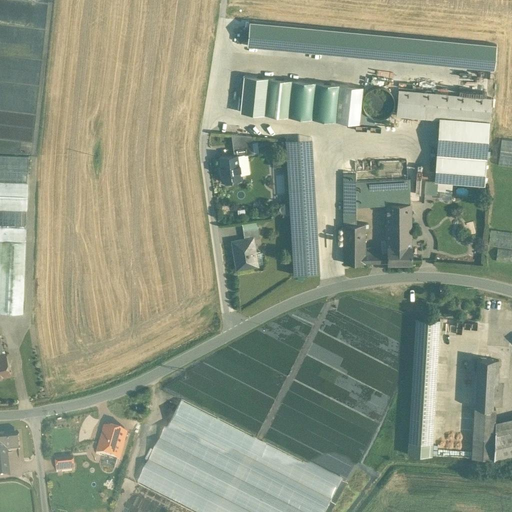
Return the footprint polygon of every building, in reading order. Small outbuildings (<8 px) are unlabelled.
[(496,44),(249,21),(247,45),(494,68),(496,44)] [(363,86),(244,74),(240,111),(359,122),(363,86)] [(393,108),(394,102),(393,95),(389,90),(384,87),(378,86),(372,87),(366,91),(363,96),(362,102),(363,108),(367,113),(372,117),(378,118),(384,116),(389,113),(393,108)] [(419,91),(398,89),(396,110),(417,112),(419,91)] [(491,97),(419,91),(417,112),(439,114),(489,119),(491,97)] [(489,119),(439,114),(436,154),(486,158),(489,119)] [(251,135),(231,133),(232,144),(252,142),(251,135)] [(312,137),(285,139),(293,274),(320,272),(312,137)] [(511,140),(502,139),(499,165),(511,166),(511,140)] [(252,142),(232,144),(234,154),(238,154),(254,153),(252,142)] [(234,154),(219,156),(222,180),(233,178),(232,175),(240,174),(238,154),(234,154)] [(486,158),(436,154),(434,179),(452,180),(484,183),(486,158)] [(28,157),(0,155),(0,181),(27,182),(28,157)] [(379,160),(379,168),(355,169),(355,172),(356,172),(356,181),(392,179),(407,178),(406,159),(379,160)] [(355,172),(343,172),(343,223),(356,223),(356,181),(356,172),(355,172)] [(407,178),(392,179),(393,203),(410,202),(410,178),(407,178)] [(392,179),(356,181),(356,206),(387,204),(393,203),(392,179)] [(436,180),(425,179),(424,192),(436,193),(436,189),(437,180),(436,180)] [(452,180),(436,179),(436,180),(437,180),(436,189),(451,190),(452,180)] [(0,181),(0,239),(25,241),(27,182),(0,181)] [(393,203),(387,204),(387,241),(387,246),(410,245),(410,202),(393,203)] [(242,223),(243,230),(257,228),(256,221),(242,223)] [(356,223),(343,223),(343,262),(365,262),(365,247),(364,223),(356,223)] [(244,239),(252,238),(259,237),(257,228),(243,230),(244,239)] [(511,232),(490,230),(488,246),(511,248),(511,232)] [(244,239),(232,241),(235,269),(253,266),(262,264),(260,252),(254,253),(252,238),(244,239)] [(25,241),(0,239),(0,311),(23,312),(25,241)] [(410,245),(387,246),(387,252),(387,261),(411,261),(411,245),(410,245)] [(374,247),(365,247),(365,262),(374,262),(374,253),(374,247)] [(511,250),(498,249),(496,261),(511,263),(511,250)] [(381,252),(374,253),(374,262),(387,261),(387,252),(381,252)] [(440,318),(415,317),(407,453),(432,454),(440,318)] [(0,339),(0,376),(9,374),(5,353),(3,354),(3,353),(0,353),(0,350),(2,350),(0,339)] [(511,416),(494,421),(495,407),(492,407),(494,383),(497,383),(498,359),(495,358),(477,357),(471,457),(492,458),(511,453),(511,416)] [(347,425),(333,409),(338,409),(339,406),(345,412),(358,399),(357,398),(361,394),(333,385),(361,383),(360,364),(354,364),(355,376),(350,371),(346,370),(351,366),(344,359),(296,362),(276,424),(276,425),(283,425),(285,417),(285,422),(292,421),(293,433),(318,431),(318,438),(327,438),(327,434),(334,436),(332,420),(347,425)] [(261,419),(265,419),(276,397),(281,385),(281,386),(288,372),(283,369),(286,364),(279,361),(198,362),(214,370),(214,374),(222,374),(222,384),(225,378),(229,380),(233,380),(234,386),(240,386),(236,396),(236,407),(261,419)] [(325,511),(341,481),(181,399),(137,485),(190,511),(325,511)] [(127,432),(105,423),(102,432),(123,441),(127,432)] [(123,441),(102,432),(95,449),(99,450),(110,455),(117,457),(123,441)] [(16,436),(0,437),(0,461),(7,461),(6,452),(18,451),(16,436)] [(292,440),(288,446),(294,450),(298,444),(292,440)] [(110,455),(99,450),(97,456),(108,460),(110,455)] [(73,459),(54,461),(56,474),(74,472),(73,459)] [(7,461),(0,461),(0,479),(9,479),(7,461)]
